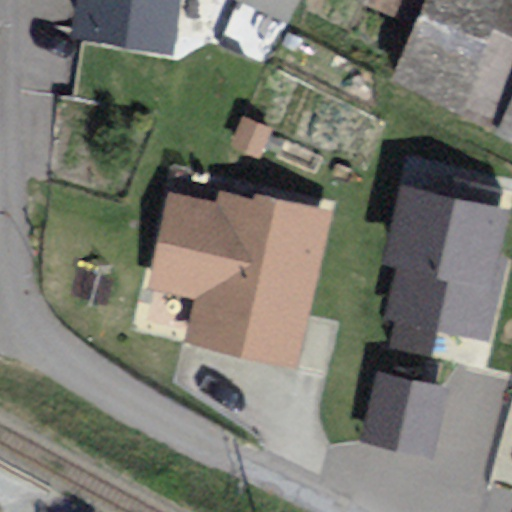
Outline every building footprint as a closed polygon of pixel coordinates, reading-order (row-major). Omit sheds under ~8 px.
[(71,0),(65,31),(161,50),(171,0),(71,0)] [(295,0),(237,0),(237,2),(286,20),(295,0)] [(296,0),(296,1),(343,27),(357,0),(296,0)] [(410,0),(365,0),(362,8),(397,26),(410,0)] [(420,0),(388,76),(453,104),(498,0),(420,0)] [(511,0),(503,0),(456,115),(489,133),(511,79),(511,0)] [(511,86),(490,139),(511,151),(511,86)] [(271,126),(243,114),(231,142),(259,154),(271,126)] [(510,202),(399,176),(380,255),(396,259),(383,312),(489,337),(509,254),(498,251),(510,202)] [(292,366),(325,214),(212,189),(209,203),(164,193),(143,285),(191,295),(181,342),(292,366)] [(448,383),(376,367),(361,438),(432,454),(448,383)]
